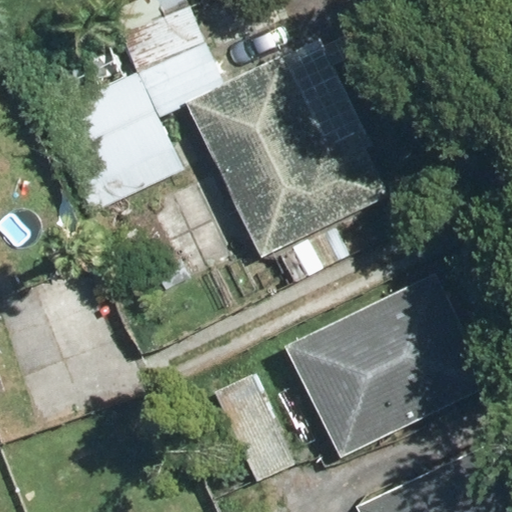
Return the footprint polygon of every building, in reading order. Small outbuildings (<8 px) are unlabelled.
[(189,104),(220,170),(152,203),(188,279),(257,246),(262,257),(280,249),(296,283),(349,258),(333,223),(395,194),(323,41),(303,0),(297,0),(209,42),(189,0),(134,0),(113,10),(125,34),(143,73),(128,80),(109,41),(39,75),(56,113),(49,116),(97,217),(186,174),(159,118),(189,104)] [(66,259),(5,287),(38,356),(98,327),(66,259)] [(292,357),(217,395),(262,485),(338,447),(345,460),(500,381),(443,270),(288,349),(292,357)] [(0,346),(0,392),(14,388),(0,346)] [(359,511),(511,511),(511,477),(493,440),(358,509),(359,511)]
